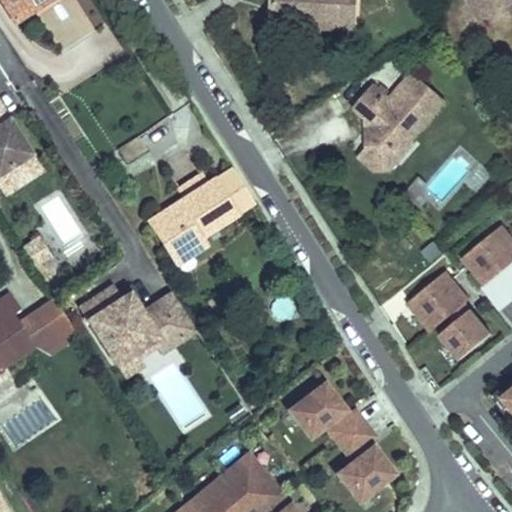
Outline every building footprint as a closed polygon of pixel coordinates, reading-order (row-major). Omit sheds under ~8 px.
[(0,0),(14,22),(48,0),(0,0)] [(269,0),(269,21),(317,23),(317,34),(352,35),(353,0),(269,0)] [(502,0),(459,0),(473,20),(502,0)] [(269,21),(269,32),(317,34),(317,23),(269,21)] [(407,147),(441,109),(409,81),(386,107),(369,93),(350,115),(362,126),(363,134),(369,139),(369,148),(355,164),(379,185),(392,170),(391,155),(402,143),(407,147)] [(0,173),(30,154),(3,110),(0,109),(0,173)] [(118,149),(126,162),(146,149),(138,136),(118,149)] [(402,143),(391,155),(392,170),(410,150),(407,147),(402,143)] [(0,173),(0,184),(6,193),(41,171),(30,154),(0,173)] [(149,221),(176,264),(191,255),(206,245),(201,238),(237,214),(237,213),(254,202),(232,169),(215,180),(214,179),(183,199),(149,221)] [(176,188),(183,199),(209,182),(202,171),(176,188)] [(64,192),(43,201),(71,266),(92,256),(64,192)] [(463,256),(486,283),(497,274),(510,264),(511,262),(511,232),(504,223),(463,256)] [(30,244),(41,261),(49,256),(38,239),(30,244)] [(23,249),(34,265),(41,261),(30,244),(23,249)] [(176,264),(181,271),(186,272),(194,267),(196,262),(191,255),(176,264)] [(272,269),(280,281),(294,272),(287,260),(272,269)] [(511,293),(511,267),(510,264),(497,274),(511,293)] [(467,300),(471,297),(448,268),(405,302),(428,331),(451,313),(460,305),(467,300)] [(501,306),(511,297),(511,293),(497,274),(486,283),(484,285),(501,306)] [(78,307),(116,365),(173,328),(175,331),(182,326),(188,336),(197,331),(172,292),(142,311),(130,292),(121,297),(113,285),(78,307)] [(0,367),(34,346),(19,323),(12,313),(20,309),(10,295),(0,301),(0,367)] [(207,302),(216,313),(223,308),(213,296),(207,302)] [(27,318),(50,354),(78,336),(54,300),(27,318)] [(467,300),(460,305),(466,312),(473,306),(467,300)] [(460,305),(451,313),(456,319),(440,332),(460,357),(493,331),(473,306),(466,312),(460,305)] [(27,318),(19,323),(34,346),(50,354),(27,318)] [(116,365),(124,378),(143,365),(140,360),(157,349),(161,354),(188,336),(182,326),(175,331),(173,328),(116,365)] [(330,380),(322,386),(294,407),(315,434),(339,416),(343,413),(350,408),(330,380)] [(343,422),(334,429),(344,442),(370,422),(360,410),(347,419),(343,422)] [(347,419),(343,413),(339,416),(343,422),(347,419)] [(370,422),(344,442),(353,454),(362,448),(366,445),(379,435),(370,422)] [(378,445),(371,451),(367,454),(343,472),(363,499),(399,473),(378,445)] [(371,451),(366,445),(362,448),(367,454),(371,451)] [(262,511),(286,493),(253,453),(222,478),(223,480),(194,503),(193,501),(179,511),(262,511)] [(0,511),(8,511),(9,511),(0,497),(0,511)] [(301,511),(294,503),(282,511),(301,511)]
